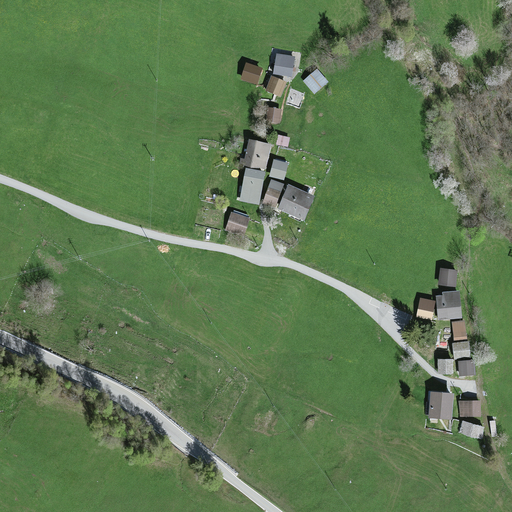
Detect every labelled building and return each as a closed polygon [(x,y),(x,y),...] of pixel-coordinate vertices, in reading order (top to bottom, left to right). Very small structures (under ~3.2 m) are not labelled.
[(294,61),(277,59),(274,79),(292,82),(294,61)] [(262,72),(246,68),(241,84),(257,88),(262,72)] [(316,73),(302,85),(314,98),(328,86),(316,73)] [(286,87),(271,81),(265,95),(280,102),(286,87)] [(306,96),(289,91),(285,106),(302,111),(306,96)] [(281,112),(267,111),(266,127),(281,128),(281,112)] [(271,144),(249,139),(244,165),(266,170),(271,144)] [(288,163),(274,159),(270,176),(284,180),(288,163)] [(265,172),(246,168),(239,201),(259,204),(265,172)] [(284,184),(271,180),(263,203),(275,208),(284,184)] [(314,196),(288,184),(277,208),(303,220),(314,196)] [(249,218),(231,212),(226,230),(244,235),(249,218)] [(454,271),(438,271),(437,287),(454,287),(454,271)] [(458,293),(435,295),(438,324),(461,322),(458,293)] [(434,304),(418,302),(416,320),(431,322),(434,304)] [(465,323),(452,324),(453,344),(466,343),(465,323)] [(470,345),(452,345),(453,361),(470,360),(470,345)] [(451,360),(436,361),(437,375),(452,374),(451,360)] [(473,363),(459,364),(459,378),(474,377),(473,363)] [(449,396),(429,396),(429,420),(449,420),(449,396)] [(479,403),(464,404),(465,420),(480,419),(479,403)] [(484,430),(462,424),(458,437),(480,443),(484,430)]
